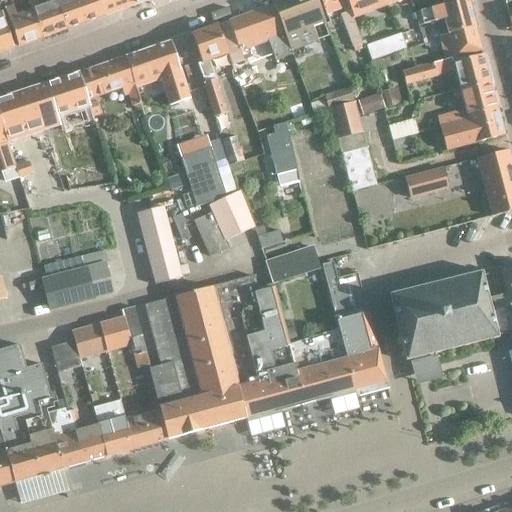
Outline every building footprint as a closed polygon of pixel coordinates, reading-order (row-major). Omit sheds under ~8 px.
[(26,0),(29,0),(33,10),(44,38),(68,29),(58,1),(41,7),(38,0),(21,0),(22,2),(26,0)] [(61,0),(58,1),(68,29),(90,21),(106,16),(99,0),(61,0)] [(99,0),(106,16),(134,6),(131,0),(99,0)] [(289,0),(275,5),(285,35),(292,51),(316,43),(309,22),(322,17),(316,0),(289,0)] [(354,18),(346,0),(321,0),(327,15),(344,9),(346,13),(342,15),(354,47),(363,44),(354,18)] [(401,0),(346,0),(354,18),(401,0)] [(469,0),(465,0),(444,6),(421,12),(424,24),(438,21),(436,14),(444,12),(449,28),(451,28),(475,22),(469,0)] [(260,11),(217,26),(228,55),(232,67),(246,62),(242,51),(268,41),(276,63),(293,56),(292,51),(285,35),(275,5),(260,11)] [(44,38),(33,10),(17,16),(14,7),(6,9),(19,47),(44,38)] [(0,52),(14,48),(3,13),(0,14),(0,52)] [(475,22),(451,28),(456,47),(444,50),(446,60),(482,51),(475,22)] [(217,26),(192,36),(202,63),(199,65),(204,79),(214,75),(209,62),(228,55),(217,26)] [(381,41),(366,47),(371,62),(387,57),(381,41)] [(172,43),(126,58),(136,88),(162,79),(171,105),(190,99),(172,43)] [(461,90),(490,82),(483,55),(442,67),(444,75),(456,71),(461,90)] [(126,58),(79,73),(88,101),(93,115),(93,117),(100,115),(95,99),(121,90),(124,97),(128,96),(132,108),(139,106),(141,105),(140,102),(136,88),(126,58)] [(407,85),(437,77),(434,64),(404,72),(407,85)] [(0,98),(0,114),(9,142),(66,124),(63,115),(85,108),(87,117),(93,115),(88,101),(79,73),(0,98)] [(215,119),(228,114),(217,80),(204,85),(215,119)] [(469,118),(498,110),(490,82),(461,90),(466,110),(438,118),(441,129),(469,121),(469,118)] [(330,108),(353,102),(349,89),(324,97),(328,109),(330,108)] [(395,90),(381,94),(386,111),(401,107),(395,90)] [(363,119),(384,112),(379,98),(358,106),(363,119)] [(354,102),(353,102),(330,108),(338,139),(363,133),(354,102)] [(469,121),(441,129),(447,151),(504,136),(498,110),(469,118),(469,121)] [(0,172),(3,171),(7,183),(19,178),(34,174),(31,163),(17,167),(9,142),(0,114),(0,172)] [(412,121),(388,128),(392,144),(417,137),(412,121)] [(275,136),(266,138),(276,175),(279,187),(299,182),(296,170),(284,124),(272,127),(275,136)] [(338,139),(343,156),(367,149),(363,133),(338,139)] [(89,134),(71,139),(75,151),(93,146),(89,134)] [(230,167),(244,163),(236,138),(222,142),(230,167)] [(346,169),(371,162),(367,149),(343,156),(346,169)] [(492,217),(511,212),(511,165),(508,152),(477,160),(492,217)] [(377,185),(371,162),(346,169),(352,192),(377,185)] [(444,167),(404,178),(410,199),(450,188),(444,167)] [(226,243),(255,230),(240,193),(210,206),(213,215),(195,222),(200,233),(203,232),(214,256),(229,250),(226,243)] [(136,215),(155,286),(182,279),(163,208),(136,215)] [(257,239),(261,251),(282,244),(279,232),(257,239)] [(272,283),(321,270),(313,249),(267,265),(272,283)] [(46,278),(42,279),(50,311),(92,300),(84,269),(83,269),(80,258),(43,267),(46,278)] [(237,389),(246,420),(304,404),(296,374),(321,367),(332,364),(347,360),(355,390),(386,382),(378,351),(377,351),(376,347),(377,347),(368,313),(367,313),(366,309),(367,309),(357,274),(337,279),(332,263),(322,266),(339,330),(289,344),(272,282),(257,286),(254,277),(213,288),(240,388),(237,389)] [(104,264),(84,269),(92,300),(112,295),(104,264)] [(482,272),(476,273),(453,279),(447,280),(389,295),(406,363),(414,360),(417,370),(429,367),(426,357),(499,339),(498,336),(510,333),(511,341),(511,268),(501,271),(507,294),(489,299),(482,272)] [(240,388),(213,288),(144,307),(161,367),(149,370),(160,411),(126,421),(133,450),(246,420),(237,389),(240,388)] [(134,308),(121,311),(123,319),(124,318),(130,341),(131,345),(143,342),(136,315),(134,308)] [(123,319),(101,325),(108,352),(131,345),(130,341),(124,318),(123,319)] [(72,333),(74,341),(80,360),(108,352),(101,325),(72,333)] [(82,367),(80,360),(74,341),(56,347),(63,372),(82,367)] [(6,452),(15,483),(64,470),(85,464),(76,432),(70,434),(66,414),(74,412),(72,409),(66,409),(64,398),(56,400),(44,363),(27,367),(21,345),(0,350),(0,433),(6,452)] [(321,367),(330,397),(355,390),(347,360),(332,364),(321,367)] [(296,374),(304,404),(330,397),(321,367),(296,374)] [(120,399),(93,407),(94,409),(98,426),(108,457),(133,450),(126,421),(120,399)] [(79,431),(75,417),(74,412),(66,414),(70,429),(69,430),(70,434),(76,432),(85,464),(108,457),(98,426),(79,431)] [(0,487),(15,483),(6,452),(0,433),(0,487)]
